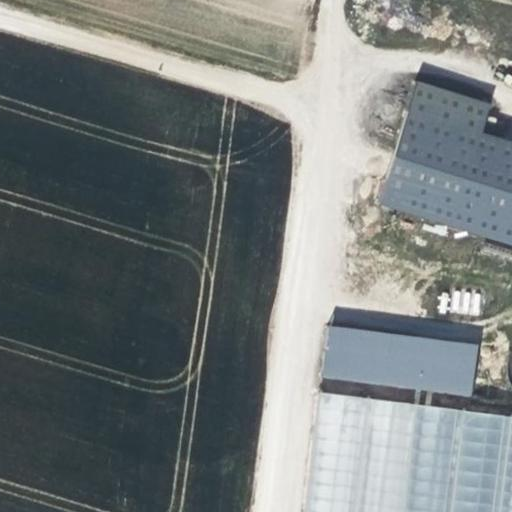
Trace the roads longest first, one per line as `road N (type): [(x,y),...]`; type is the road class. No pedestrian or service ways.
road 1 (track): [(262,511),(325,0)]
road 2 (track): [(311,107),(0,14)]
